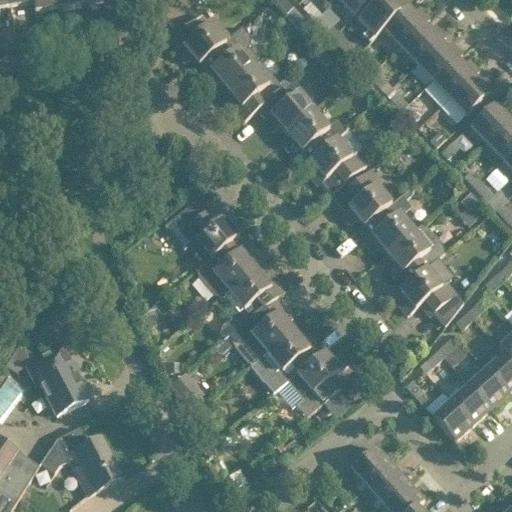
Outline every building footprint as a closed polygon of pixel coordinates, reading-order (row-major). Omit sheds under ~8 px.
[(0,0),(0,11),(7,11),(10,10),(8,0),(0,0)] [(8,0),(10,10),(32,7),(34,7),(33,0),(8,0)] [(33,0),(34,7),(35,15),(59,11),(56,0),(33,0)] [(56,0),(59,11),(83,7),(81,0),(56,0)] [(187,9),(189,0),(170,0),(170,3),(187,9)] [(282,0),(280,0),(275,6),(286,17),(293,10),(282,0)] [(340,0),(337,3),(353,20),(366,8),(374,0),(340,0)] [(369,11),(351,28),(363,40),(369,47),(376,40),(383,34),(382,33),(403,13),(393,2),(387,7),(382,2),(383,0),(374,0),(366,8),(369,11)] [(511,0),(495,0),(505,10),(507,8),(511,13),(511,0)] [(309,6),(303,12),(315,25),(321,18),(309,6)] [(293,10),(286,17),(298,30),(305,23),(293,10)] [(403,13),(382,33),(383,34),(399,50),(423,27),(424,28),(429,23),(418,11),(413,16),(406,10),(403,13)] [(96,31),(93,14),(84,15),(85,23),(87,33),(96,31)] [(195,24),(170,44),(177,54),(175,55),(184,66),(191,60),(197,67),(231,40),(216,22),(210,28),(202,18),(195,24)] [(321,18),(315,25),(326,36),(332,30),(321,18)] [(69,35),(87,33),(85,23),(68,26),(69,35)] [(423,27),(399,50),(415,68),(440,45),(446,40),(435,29),(429,34),(424,28),(423,27)] [(46,41),(63,38),(62,29),(44,32),(46,41)] [(14,39),(13,30),(0,32),(0,50),(16,48),(15,39),(14,39)] [(197,67),(196,68),(202,76),(204,78),(202,79),(210,90),(218,84),(224,92),(259,65),(248,51),(250,49),(251,42),(242,32),(231,40),(197,67)] [(22,46),(40,43),(38,34),(21,37),(22,46)] [(338,35),(331,41),(341,52),(351,62),(358,56),(350,48),(348,46),(338,35)] [(440,45),(415,68),(432,85),(456,62),(457,63),(462,58),(451,46),(446,51),(440,45)] [(363,62),(356,68),(367,80),(374,73),(363,62)] [(456,62),(432,85),(448,103),(473,80),(479,75),(468,63),(462,69),(457,63),(456,62)] [(230,100),(223,106),(232,116),(234,115),(241,124),(258,111),(259,112),(284,92),(289,88),(285,83),(279,88),(259,65),(224,92),(228,96),(230,100)] [(348,69),(342,75),(350,83),(356,77),(348,69)] [(374,73),(367,80),(379,92),(385,85),(380,80),(374,73)] [(473,80),(448,103),(464,119),(465,120),(481,106),(495,92),(484,81),(479,86),(473,80)] [(284,92),(259,112),(265,119),(263,121),(271,132),(279,126),(287,136),(313,114),(297,94),(290,100),(284,92)] [(396,96),(389,103),(401,115),(407,108),(396,96)] [(407,108),(401,115),(412,127),(419,121),(407,108)] [(479,122),(464,136),(476,148),(481,143),(486,148),(510,125),(494,108),(479,122)] [(292,142),(284,148),(293,159),(295,158),(297,159),(299,162),(305,169),(310,165),(325,152),(336,142),(346,135),(340,128),(337,124),(327,132),(313,114),(287,136),(292,142)] [(486,148),(480,153),(482,155),(493,166),(498,161),(503,165),(511,157),(511,127),(510,125),(486,148)] [(398,133),(396,138),(402,144),(411,136),(404,128),(398,133)] [(436,152),(448,140),(441,133),(429,144),(436,152)] [(316,172),(308,178),(318,189),(319,188),(329,199),(365,169),(355,157),(362,151),(347,134),(346,135),(336,142),(310,165),(316,172)] [(447,164),(459,152),(452,144),(440,156),(447,164)] [(511,157),(503,165),(498,171),(509,183),(511,180),(511,157)] [(343,215),(341,217),(350,228),(357,222),(363,229),(364,230),(383,215),(391,208),(390,207),(376,190),(380,186),(370,174),(348,191),(355,199),(353,201),(356,205),(348,211),(343,215)] [(471,174),(464,181),(475,192),(482,186),(471,174)] [(482,186),(475,192),(487,205),(493,198),(482,186)] [(363,229),(358,234),(366,243),(364,245),(373,256),(380,250),(387,258),(413,236),(413,235),(400,220),(411,211),(405,205),(412,198),(408,193),(400,199),(390,207),(391,208),(383,215),(364,230),(363,229)] [(493,198),(487,205),(491,210),(498,203),(502,207),(508,201),(499,193),(498,194),(493,198)] [(469,231),(480,220),(473,213),(480,206),(471,197),(461,207),(467,213),(459,220),(469,231)] [(511,231),(511,230),(511,217),(502,207),(498,203),(491,210),(511,231)] [(194,206),(165,230),(184,253),(190,249),(205,267),(211,262),(212,260),(213,261),(238,241),(239,240),(232,232),(239,226),(230,215),(227,218),(213,229),(203,218),(194,206)] [(393,266),(386,272),(395,283),(397,281),(404,289),(438,262),(444,258),(442,250),(427,232),(420,229),(413,235),(413,236),(387,258),(393,266)] [(245,250),(238,241),(213,261),(212,260),(211,262),(205,267),(196,274),(199,281),(213,299),(219,302),(229,295),(256,273),(249,265),(256,259),(247,248),(245,250)] [(406,302),(398,308),(407,319),(415,313),(419,309),(425,305),(434,317),(445,330),(463,307),(456,299),(446,287),(453,281),(438,262),(428,270),(426,272),(404,289),(399,294),(399,295),(403,299),(406,302)] [(503,284),(511,276),(511,269),(509,266),(497,277),(503,284)] [(262,281),(256,273),(229,295),(219,302),(231,316),(229,324),(220,331),(220,339),(223,344),(251,323),(258,316),(259,317),(276,303),(284,296),(276,287),(279,285),(269,274),(262,281)] [(490,296),(503,284),(497,277),(484,289),(490,296)] [(223,344),(213,353),(217,358),(233,345),(253,369),(267,357),(294,335),(288,327),(295,321),(286,310),(284,311),(276,303),(259,317),(258,316),(251,323),(223,344)] [(474,323),(486,312),(479,304),(467,315),(474,323)] [(461,334),(474,323),(467,315),(454,327),(461,334)] [(511,330),(499,341),(504,346),(499,351),(511,365),(511,330)] [(267,357),(253,369),(275,396),(277,394),(278,394),(287,385),(297,378),(298,377),(297,377),(323,358),(322,357),(315,349),(317,347),(308,336),(301,342),(294,335),(267,357)] [(449,342),(437,354),(444,362),(452,371),(466,358),(457,348),(456,350),(449,342)] [(57,421),(88,404),(61,351),(29,367),(57,421)] [(508,398),(511,394),(511,365),(499,351),(498,352),(503,358),(486,373),(508,398)] [(437,354),(419,370),(423,374),(427,378),(432,374),(431,373),(444,362),(437,354)] [(278,394),(277,394),(292,413),(296,409),(306,421),(322,408),(323,409),(339,396),(340,395),(339,394),(339,395),(333,387),(335,385),(332,382),(336,379),(340,375),(347,369),(338,358),(332,364),(325,355),(322,357),(323,358),(297,377),(298,377),(297,378),(287,385),(278,394)] [(178,366),(167,366),(168,377),(179,377),(178,366)] [(491,414),(508,398),(486,373),(469,389),(491,414)] [(184,379),(172,389),(189,409),(195,404),(188,396),(194,391),(184,379)] [(416,403),(423,397),(412,385),(405,391),(416,403)] [(473,430),(491,414),(469,389),(451,405),(473,430)] [(423,398),(417,403),(423,409),(428,403),(423,398)] [(454,446),(473,430),(451,405),(432,421),(454,446)] [(190,421),(188,423),(192,427),(193,426),(196,429),(196,430),(206,423),(199,414),(190,421)] [(57,443),(40,469),(54,478),(59,470),(70,465),(74,474),(80,485),(88,500),(121,483),(100,443),(88,449),(79,432),(57,443)] [(193,440),(192,441),(198,453),(199,453),(206,450),(200,437),(193,440)] [(0,511),(12,511),(29,487),(39,470),(0,444),(0,511)] [(278,447),(275,450),(285,462),(299,450),(294,444),(283,452),(278,447)] [(351,473),(345,478),(356,490),(357,491),(362,486),(367,491),(391,469),(375,451),(351,473)] [(367,491),(361,496),(372,509),(378,503),(383,509),(407,487),(391,469),(367,491)] [(228,477),(214,486),(224,501),(238,493),(228,477)] [(383,509),(379,511),(415,511),(420,508),(420,509),(424,505),(407,487),(383,509)] [(327,506),(340,495),(334,488),(321,499),(327,506)] [(502,511),(511,511),(511,502),(502,511)]
